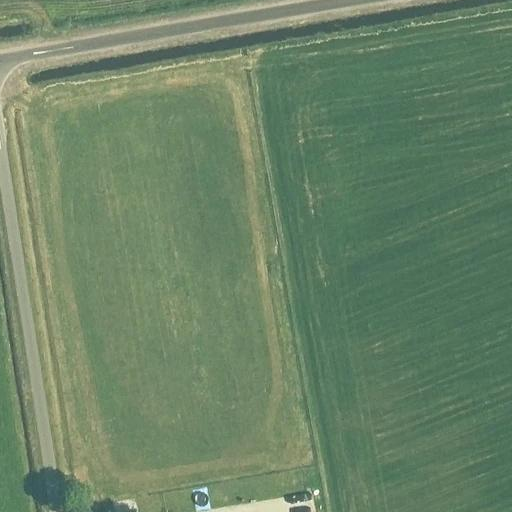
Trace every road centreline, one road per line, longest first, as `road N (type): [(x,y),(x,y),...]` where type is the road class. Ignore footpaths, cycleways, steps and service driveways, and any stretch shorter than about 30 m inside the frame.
road 1 (unclassified): [(56,511),(0,148)]
road 2 (unclassified): [(0,61),(347,0)]
